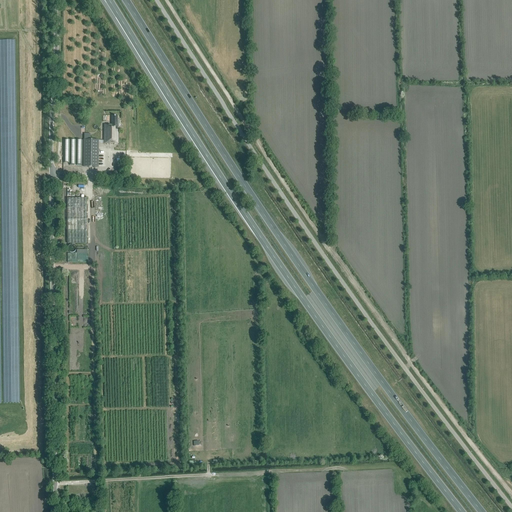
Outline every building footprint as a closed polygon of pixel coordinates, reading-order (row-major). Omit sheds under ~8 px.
[(119,121),(118,121),(118,116),(112,116),(112,125),(104,125),(104,144),(119,144),(119,125),(120,124),(120,122),(119,121)] [(84,140),(84,167),(99,167),(99,150),(99,140),(90,140),(84,140)] [(82,166),(82,141),(63,141),(63,164),(70,164),(70,166),(82,166)] [(112,173),(116,178),(120,174),(117,170),(112,173)] [(87,199),(67,199),(68,244),(87,244),(87,199)] [(76,250),(76,249),(76,248),(76,247),(75,247),(75,246),(74,246),(74,245),(73,245),(72,245),(71,245),(70,246),(69,246),(69,247),(68,248),(68,249),(68,250),(68,251),(69,252),(70,253),(71,253),(72,253),(73,253),(74,253),(75,252),(76,251),(76,250)]
